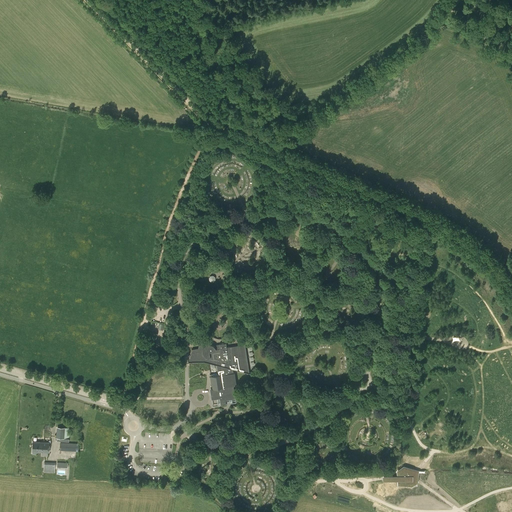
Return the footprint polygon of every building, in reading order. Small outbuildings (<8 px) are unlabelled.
[(149,331),(146,344),(151,345),(151,347),(154,347),(157,333),(149,331)] [(197,349),(191,349),(188,362),(205,362),(216,365),(218,375),(213,376),(212,374),(210,374),(210,375),(210,376),(212,392),(210,392),(211,400),(219,399),(220,405),(226,404),(225,400),(228,400),(235,399),(234,388),(230,389),(230,386),(236,385),(235,373),(233,373),(233,369),(249,373),(245,344),(226,347),(226,343),(219,344),(219,346),(215,346),(214,347),(213,346),(212,345),(211,345),(210,344),(209,344),(208,344),(207,344),(207,340),(206,340),(205,340),(204,341),(203,341),(202,342),(201,343),(200,344),(199,345),(199,346),(198,347),(198,348),(197,349)] [(56,441),(69,442),(70,428),(57,427),(56,438),(57,438),(56,441)] [(32,454),(36,454),(36,452),(49,452),(49,445),(51,445),(51,443),(49,443),(49,442),(33,442),(32,451),(32,454)] [(60,443),(60,451),(78,451),(78,444),(60,443)] [(54,472),(54,464),(44,463),(44,472),(54,472)] [(395,476),(396,477),(397,484),(413,484),(413,475),(410,472),(410,471),(411,471),(410,470),(408,470),(407,470),(406,469),(405,469),(404,469),(403,468),(402,468),(401,468),(400,468),(399,469),(398,469),(398,470),(397,470),(396,471),(395,472),(395,473),(395,472),(396,472),(397,473),(397,474),(396,474),(396,475),(395,476)]
